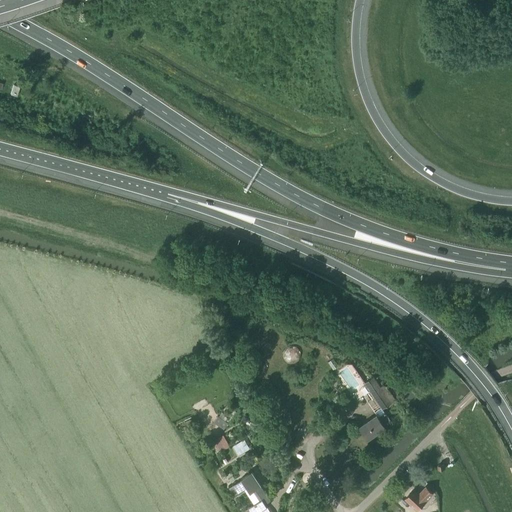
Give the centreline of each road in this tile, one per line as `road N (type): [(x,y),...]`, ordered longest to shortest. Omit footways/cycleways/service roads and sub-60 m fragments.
road 1 (motorway): [(0,19),(327,215),(424,250),(511,268)]
road 2 (motorway): [(165,194),(327,262),(415,315),(468,361),(511,423)]
road 3 (motorway): [(165,194),(511,274)]
road 4 (motorway): [(511,202),(444,184),(393,142),(359,70),(359,0)]
road 5 (motorway): [(0,149),(165,194)]
